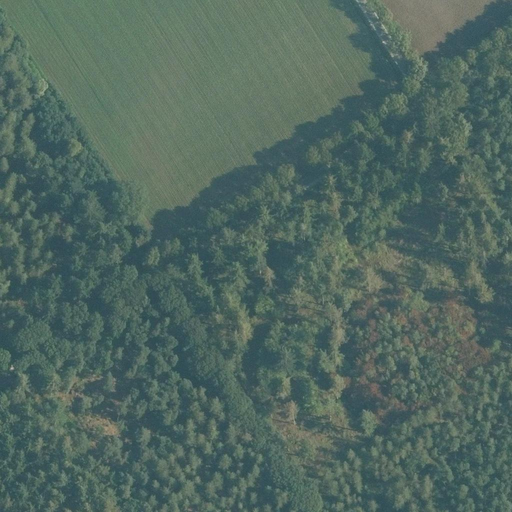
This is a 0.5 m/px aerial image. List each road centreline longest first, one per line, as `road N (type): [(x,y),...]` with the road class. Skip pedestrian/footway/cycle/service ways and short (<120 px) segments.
road 1 (unclassified): [(0,382),(427,103)]
road 2 (track): [(155,279),(0,30)]
road 3 (track): [(155,279),(309,511)]
road 4 (track): [(511,415),(362,511)]
road 5 (unclassified): [(427,103),(361,0)]
